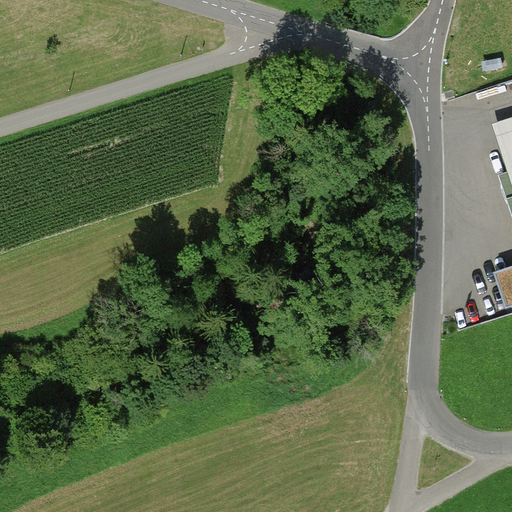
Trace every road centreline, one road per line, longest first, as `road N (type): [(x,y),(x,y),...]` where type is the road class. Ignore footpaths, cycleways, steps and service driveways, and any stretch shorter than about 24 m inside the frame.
road 1 (unclassified): [(418,68),(429,130),(423,374)]
road 2 (unclassified): [(0,127),(235,53),(262,30)]
road 3 (unclassified): [(418,68),(314,35),(262,30)]
road 4 (unclassified): [(403,511),(423,374)]
road 5 (unclassified): [(423,374),(436,412),(466,437),(511,442)]
